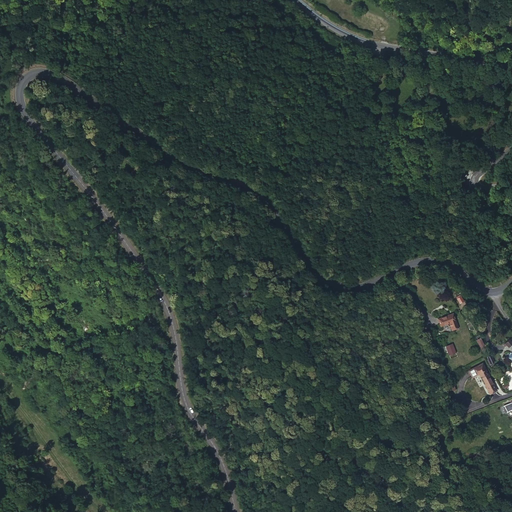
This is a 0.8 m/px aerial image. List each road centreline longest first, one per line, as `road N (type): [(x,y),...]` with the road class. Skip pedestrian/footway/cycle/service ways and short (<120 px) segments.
road 1 (secondary): [(511,283),(489,293),(433,259),(359,289),(329,284),(252,192),(184,165),(56,75),(31,74),(20,94),(26,114),(165,302),(184,396),(224,466),(236,511)]
road 2 (unclassified): [(511,70),(350,38),(295,0)]
road 3 (track): [(93,511),(0,389)]
